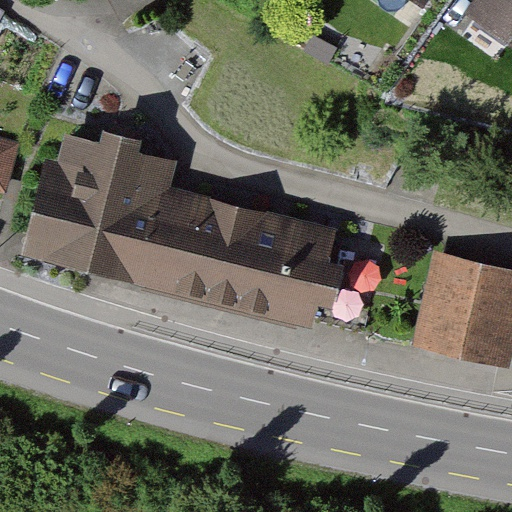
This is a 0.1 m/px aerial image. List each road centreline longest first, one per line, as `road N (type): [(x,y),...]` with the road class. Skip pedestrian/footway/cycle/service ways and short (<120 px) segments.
road 1 (residential): [(511,244),(217,162),(71,25),(25,0)]
road 2 (residential): [(93,359),(118,300),(426,369),(511,376)]
road 3 (primary): [(93,359),(511,456)]
